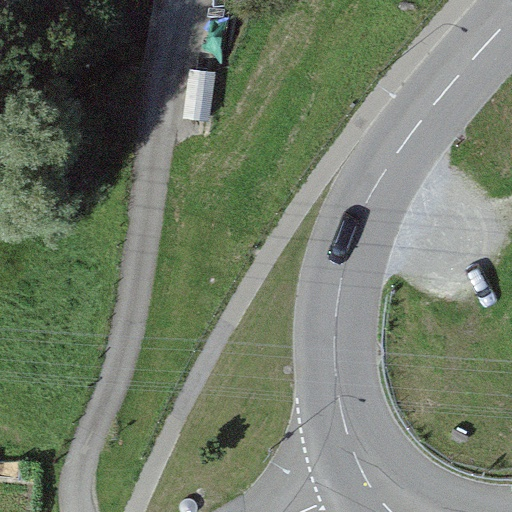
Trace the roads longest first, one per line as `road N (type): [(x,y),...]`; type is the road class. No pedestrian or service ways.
road 1 (tertiary): [(511,21),(414,134),(354,237),(336,344),(343,409),(366,478)]
road 2 (track): [(354,237),(429,248),(480,236),(511,206)]
